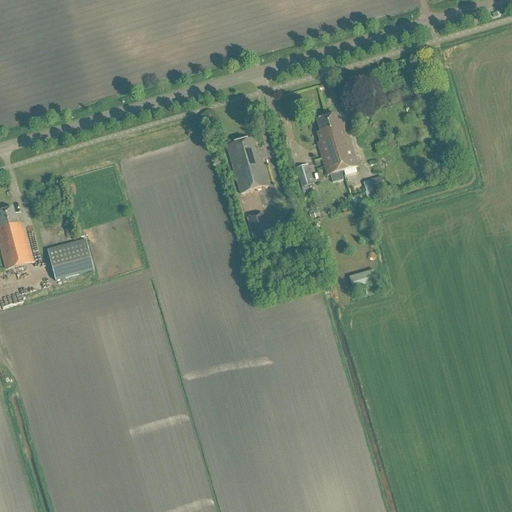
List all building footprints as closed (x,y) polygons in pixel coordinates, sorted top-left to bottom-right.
[(343,173),(344,177),(358,173),(356,169),(358,168),(344,121),(338,123),(336,117),(327,119),(331,132),(330,132),(343,173)] [(327,178),(343,173),(330,132),(331,132),(327,119),(317,122),(321,134),(318,135),(320,144),(318,145),(323,164),(327,178)] [(255,152),(252,141),(227,148),(241,196),(270,188),(262,160),(260,160),(258,152),(255,152)] [(384,145),(387,152),(397,149),(395,141),(384,145)] [(308,168),(295,171),(301,190),(314,186),(308,168)] [(381,179),(372,182),(375,193),(385,190),(381,179)] [(356,199),(358,207),(366,205),(364,197),(356,199)] [(15,217),(14,211),(0,214),(0,247),(6,272),(34,265),(21,215),(15,217)] [(248,219),(254,241),(270,237),(264,215),(248,219)] [(86,242),(47,252),(55,283),(94,273),(86,242)] [(374,272),(349,279),(353,295),(378,288),(374,272)]
